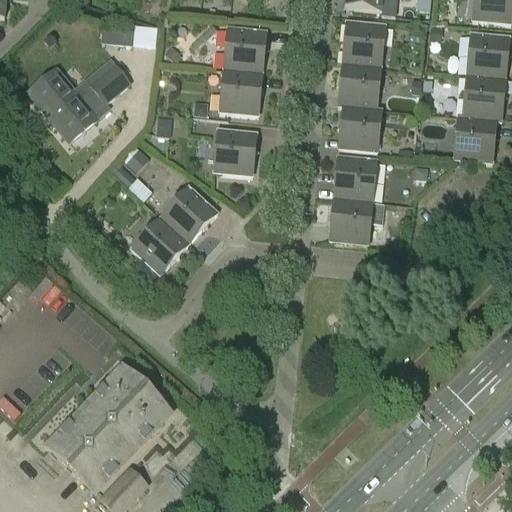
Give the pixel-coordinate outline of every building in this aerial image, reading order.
[(345,0),(344,14),(383,17),(382,23),(394,24),(397,1),(390,0),(345,0)] [(510,30),(511,11),(511,0),(473,0),(471,26),(510,30)] [(346,27),(341,69),(381,73),(385,31),(346,27)] [(412,41),(423,42),(424,32),(413,31),(412,41)] [(441,32),(430,32),(429,45),(440,46),(441,32)] [(227,33),(223,76),(262,79),(266,37),(227,33)] [(132,52),(133,37),(117,36),(116,51),(132,52)] [(470,39),(466,82),(505,85),(509,43),(470,39)] [(172,52),(165,58),(173,67),(180,61),(172,52)] [(56,75),(29,98),(69,147),(96,125),(109,115),(105,110),(130,89),(114,69),(89,89),(86,85),(72,96),(56,75)] [(376,114),(381,73),(341,69),(337,112),(342,112),(376,115),(376,114)] [(258,122),(262,79),(223,76),(219,118),(258,122)] [(501,128),(505,85),(466,82),(462,122),(462,123),(496,128),(501,128)] [(421,98),(422,85),(412,84),(411,97),(421,98)] [(207,109),(195,108),(194,120),(206,122),(207,109)] [(376,115),(342,112),(338,154),(377,158),(381,115),(376,114),(376,115)] [(158,121),(156,140),(169,142),(171,122),(158,121)] [(462,123),(462,122),(457,122),(453,165),(492,169),(496,128),(462,123)] [(217,135),(213,178),(252,182),(256,139),(217,135)] [(413,162),(413,155),(398,153),(398,161),(413,162)] [(139,155),(126,169),(134,176),(147,162),(139,155)] [(337,162),(333,205),(372,208),(376,166),(337,162)] [(416,173),(415,185),(426,186),(427,174),(416,173)] [(188,192),(159,224),(188,250),(217,219),(188,192)] [(372,210),(372,208),(333,205),(329,247),(368,251),(370,230),(382,231),(384,211),(372,210)] [(152,286),(158,280),(159,282),(188,250),(159,224),(130,255),(140,264),(134,270),(152,286)] [(166,419),(122,376),(95,404),(48,454),(92,497),(166,419)] [(123,511),(144,491),(129,477),(102,506),(108,511),(123,511)]
